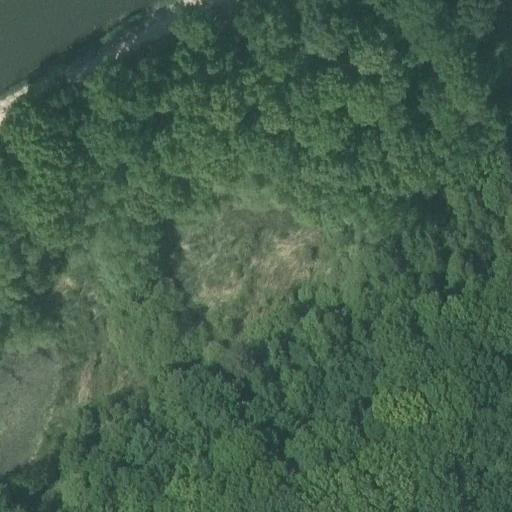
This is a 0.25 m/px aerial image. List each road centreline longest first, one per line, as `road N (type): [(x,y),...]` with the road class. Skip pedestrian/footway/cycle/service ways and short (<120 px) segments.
road 1 (track): [(216,0),(0,118)]
road 2 (unclassified): [(335,511),(511,417)]
